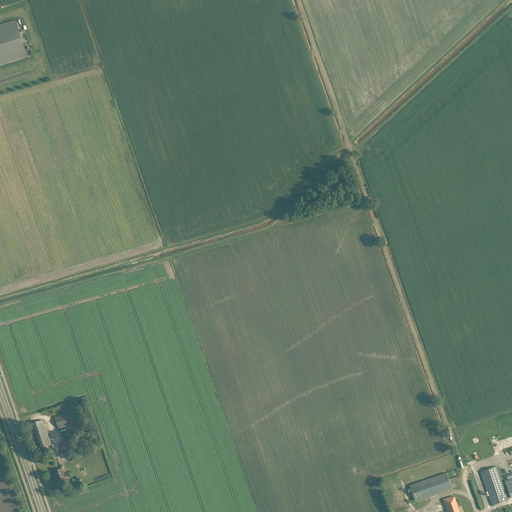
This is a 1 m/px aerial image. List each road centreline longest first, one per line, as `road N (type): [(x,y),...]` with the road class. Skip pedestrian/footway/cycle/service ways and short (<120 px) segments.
road 1 (track): [(462,470),(298,0)]
road 2 (primary): [(42,511),(0,389)]
